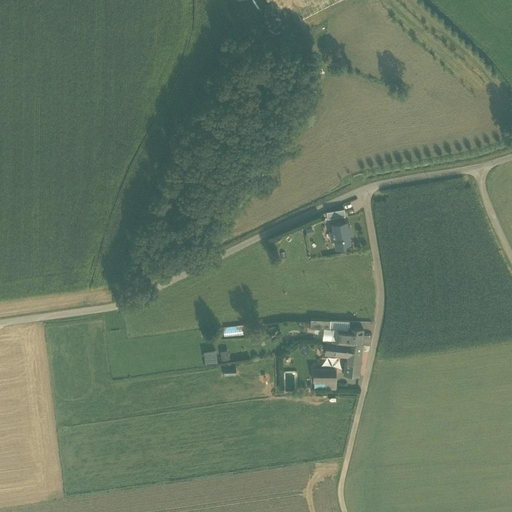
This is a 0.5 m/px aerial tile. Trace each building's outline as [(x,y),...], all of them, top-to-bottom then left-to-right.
[(344,209),(326,212),(327,218),(345,216),(344,209)] [(334,240),(336,248),(344,247),(344,244),(349,243),(346,222),(332,224),(333,231),(330,231),(331,240),(334,240)] [(329,328),(330,320),(310,319),(310,328),(324,329),(329,329),(329,328)] [(330,320),(329,328),(332,328),(338,329),(338,321),(330,320)] [(331,342),(361,345),(363,328),(349,327),(348,330),(338,329),(332,328),(331,342)] [(329,329),(324,329),(323,341),(326,341),(331,342),(332,328),(329,328),(329,329)] [(358,375),(361,345),(331,342),(326,341),(325,353),(345,355),(344,373),(358,375)] [(229,350),(220,350),(220,359),(229,359),(229,350)] [(248,359),(236,360),(237,368),(249,367),(248,359)] [(201,363),(201,372),(216,372),(216,363),(201,363)] [(327,380),(334,380),(334,368),(314,368),(314,380),(327,380)]
